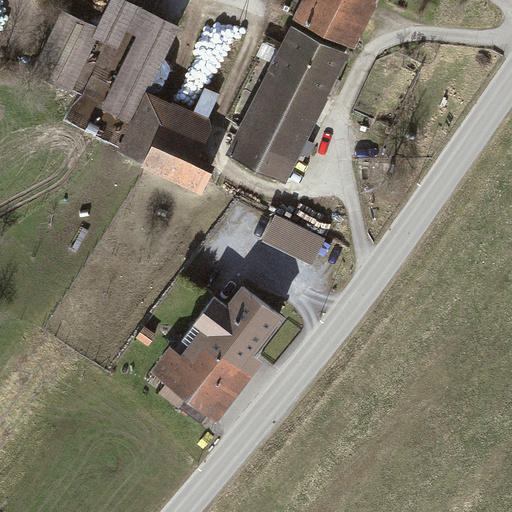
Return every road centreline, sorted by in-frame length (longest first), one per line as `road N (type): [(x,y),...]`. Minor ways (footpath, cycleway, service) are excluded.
road 1 (tertiary): [(188,511),(372,292),(511,86)]
road 2 (track): [(235,0),(255,27),(222,126),(220,159),(245,186),(293,198),(349,184)]
